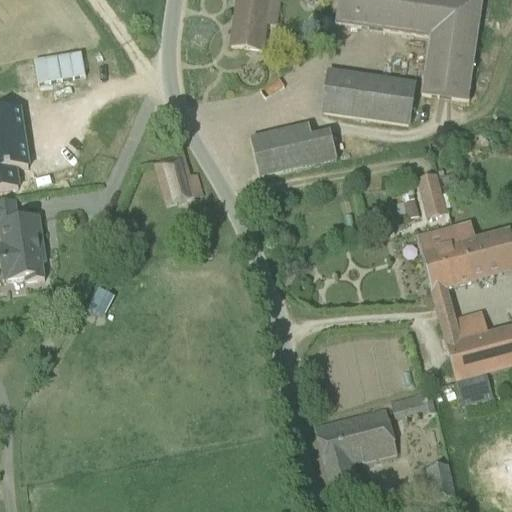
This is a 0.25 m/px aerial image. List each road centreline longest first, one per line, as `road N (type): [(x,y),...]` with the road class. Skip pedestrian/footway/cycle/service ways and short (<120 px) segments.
road 1 (unclassified): [(317,511),(268,294),(168,94),(175,0)]
road 2 (track): [(277,336),(420,322),(434,374)]
road 3 (track): [(90,0),(168,94)]
